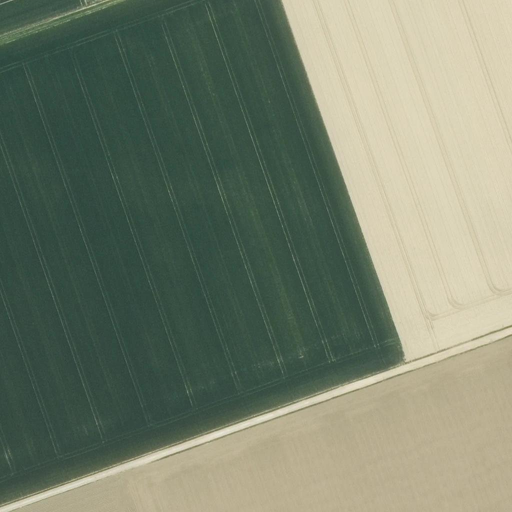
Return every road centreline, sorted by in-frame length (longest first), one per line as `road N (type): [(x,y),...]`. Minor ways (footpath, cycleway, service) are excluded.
road 1 (track): [(511,331),(0,511)]
road 2 (track): [(0,42),(120,0)]
